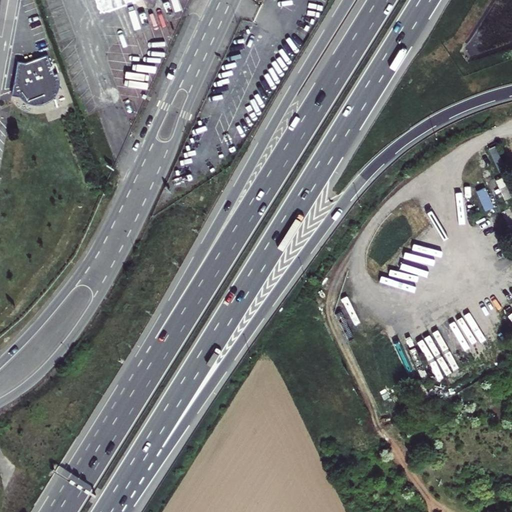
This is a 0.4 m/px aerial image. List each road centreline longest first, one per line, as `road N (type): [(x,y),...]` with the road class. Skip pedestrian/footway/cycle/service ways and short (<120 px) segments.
road 1 (motorway): [(137,464),(427,0)]
road 2 (motorway): [(137,464),(207,391),(374,165),(434,121),(511,90)]
road 3 (secondary): [(0,402),(52,361),(93,306),(138,226),(236,0)]
road 4 (secondary): [(214,0),(99,242),(0,362)]
road 5 (motorway): [(380,0),(161,347)]
road 6 (motorway): [(348,0),(157,327),(161,347)]
road 7 (motorway): [(161,347),(60,511)]
road 8 (unknown): [(263,16),(212,133)]
